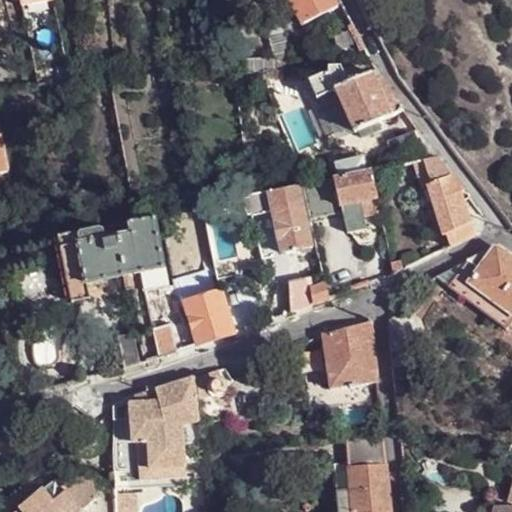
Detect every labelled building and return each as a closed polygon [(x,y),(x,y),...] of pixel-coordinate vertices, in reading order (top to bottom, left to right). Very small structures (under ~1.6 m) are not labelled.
[(14,0),(18,20),(25,20),(23,9),(20,0),(14,0)] [(56,3),(55,0),(20,0),(23,9),(56,3)] [(268,0),(275,12),(291,4),(289,0),(268,0)] [(302,25),(339,7),(335,0),(289,0),(291,4),(302,25)] [(56,52),(60,69),(70,67),(67,50),(56,52)] [(207,66),(181,68),(181,70),(182,77),(208,76),(207,66)] [(404,113),(389,90),(377,67),(332,69),(332,75),(327,75),(318,79),(316,75),(310,77),(312,82),(308,84),(313,95),(317,93),(336,143),(404,113)] [(182,77),(181,70),(168,70),(169,78),(182,77)] [(335,166),(338,179),(366,174),(363,159),(335,166)] [(449,249),(475,236),(461,194),(464,192),(439,160),(431,161),(438,181),(429,183),(444,238),(445,238),(449,249)] [(348,234),(368,230),(364,217),(360,203),(374,201),(377,200),(370,174),(366,174),(338,179),(333,181),(342,213),(348,234)] [(310,221),(342,213),(333,181),(301,187),(310,221)] [(284,255),(313,249),(309,235),(307,225),(298,188),(268,194),(273,212),(284,255)] [(268,194),(249,198),(253,215),(254,216),(273,212),(268,194)] [(183,197),(185,211),(196,209),(193,195),(183,197)] [(243,199),(247,215),(252,215),(253,215),(249,198),(243,199)] [(374,201),(360,203),(364,217),(377,214),(374,201)] [(132,205),(135,222),(152,218),(148,202),(132,205)] [(263,259),(284,255),(273,212),(254,216),(253,215),(252,215),(263,259)] [(123,275),(139,273),(142,288),(143,292),(167,287),(153,218),(152,218),(135,222),(129,223),(131,232),(116,236),(102,238),(91,241),(77,244),(83,283),(123,275)] [(83,283),(77,244),(59,247),(68,302),(86,299),(83,283)] [(424,262),(437,255),(432,245),(419,252),(424,262)] [(508,330),(511,324),(511,259),(500,250),(497,250),(493,250),(470,262),(450,287),(508,330)] [(395,275),(406,270),(401,261),(393,264),(395,275)] [(437,278),(450,287),(470,262),(437,278)] [(290,282),(298,310),(317,304),(313,289),(315,288),(313,278),(290,282)] [(317,304),(330,299),(326,285),(315,288),(313,289),(317,304)] [(186,301),(196,346),(232,334),(222,290),(186,301)] [(416,366),(435,354),(409,313),(406,313),(390,323),(388,328),(394,380),(416,366)] [(331,392),(377,384),(371,324),(322,337),(331,392)] [(151,329),(157,359),(176,353),(170,325),(151,329)] [(132,334),(116,338),(123,370),(127,369),(139,365),(132,334)] [(203,376),(195,378),(199,415),(210,414),(207,393),(212,391),(212,393),(213,393),(213,395),(214,395),(215,396),(216,397),(218,397),(219,397),(220,397),(221,397),(223,396),(224,396),(225,395),(226,394),(226,393),(227,391),(227,390),(227,387),(226,386),(235,383),(226,368),(203,376)] [(135,399),(134,400),(133,401),(132,403),(131,404),(131,406),(131,409),(114,411),(113,463),(127,463),(148,462),(186,461),(186,446),(202,445),(201,440),(200,423),(197,423),(193,379),(135,399)] [(114,410),(114,411),(131,409),(131,406),(131,404),(132,403),(133,401),(134,400),(116,406),(115,407),(115,408),(114,410)] [(383,437),(347,441),(349,464),(349,471),(386,468),(383,437)] [(217,462),(215,445),(201,440),(202,445),(204,465),(217,462)] [(186,461),(148,462),(148,471),(149,473),(187,472),(186,461)] [(127,463),(113,463),(113,473),(126,473),(127,463)] [(336,495),(351,493),(349,471),(349,464),(334,466),(336,495)] [(386,468),(349,471),(351,493),(352,511),(391,511),(390,497),(389,487),(386,468)] [(67,493),(68,494),(78,485),(95,482),(93,471),(73,475),(61,485),(61,486),(67,493)] [(511,511),(511,480),(503,506),(494,506),(492,511),(511,511)] [(57,481),(45,491),(55,502),(67,493),(61,486),(57,481)] [(85,511),(98,500),(95,482),(78,485),(68,494),(67,493),(55,502),(45,491),(44,489),(19,510),(20,510),(18,511),(85,511)] [(337,511),(352,511),(351,493),(336,495),(337,511)] [(133,511),(133,495),(113,495),(113,511),(133,511)]
